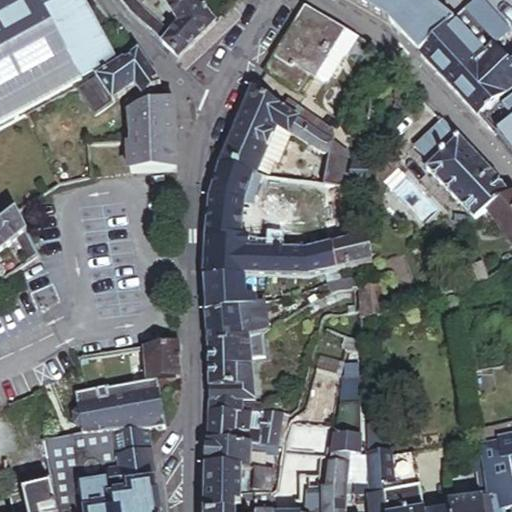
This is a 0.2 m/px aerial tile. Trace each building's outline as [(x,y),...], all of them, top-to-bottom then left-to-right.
[(78,77),(113,59),(81,0),(0,0),(0,124),(81,82),(78,77)] [(139,0),(123,0),(121,2),(132,15),(146,29),(157,18),(145,7),(139,0)] [(164,0),(170,8),(157,18),(146,29),(145,30),(178,58),(215,23),(200,0),(199,2),(198,0),(164,0)] [(354,0),(392,23),(401,33),(407,26),(399,16),(401,13),(392,0),(354,0)] [(438,0),(392,0),(401,13),(399,16),(407,26),(401,33),(421,55),(432,48),(425,37),(457,12),(438,0)] [(432,48),(421,55),(495,135),(498,133),(511,120),(502,106),(511,98),(511,59),(508,62),(492,43),(498,37),(470,1),(457,12),(425,37),(432,48)] [(348,30),(307,7),(265,72),(297,94),(309,75),(324,51),(331,54),(348,30)] [(324,51),(309,75),(326,85),(332,84),(347,59),(348,60),(362,38),(348,30),(331,54),(324,51)] [(160,85),(137,53),(128,62),(125,61),(97,76),(111,102),(135,88),(141,98),(160,85)] [(255,89),(222,166),(256,176),(258,172),(277,130),(292,138),(317,155),(330,155),(323,185),(342,189),(343,193),(348,193),(348,188),(345,187),(347,180),(351,182),(351,184),(369,182),(371,164),(356,159),(351,177),(345,175),(350,155),(332,144),(333,134),(295,106),(291,115),(283,110),(255,89)] [(511,98),(502,106),(511,120),(498,133),(511,150),(511,98)] [(176,168),(176,102),(141,106),(126,115),(128,136),(147,135),(147,162),(155,162),(155,170),(168,169),(176,168)] [(288,102),(283,110),(291,115),(295,106),(288,102)] [(495,177),(442,121),(416,147),(432,163),(427,168),(473,221),(489,211),(511,242),(511,196),(510,197),(495,177)] [(292,138),(277,130),(258,172),(272,177),(277,164),(281,165),(292,138)] [(147,135),(128,136),(130,173),(145,173),(145,171),(155,170),(155,162),(147,162),(147,135)] [(254,207),(263,178),(256,176),(222,166),(211,198),(245,205),(254,207)] [(347,243),(343,193),(342,189),(323,185),(327,246),(333,246),(347,243)] [(249,240),(252,214),(244,213),(245,205),(211,198),(208,240),(249,240)] [(0,253),(16,241),(25,234),(26,233),(15,213),(0,224),(0,253)] [(16,241),(27,263),(36,257),(25,234),(16,241)] [(338,273),(373,264),(368,239),(347,243),(333,246),(338,273)] [(249,240),(208,240),(204,278),(206,313),(209,345),(208,412),(238,413),(263,414),(264,405),(243,403),(241,372),(251,372),(250,361),(248,336),(265,333),(266,332),(262,303),(254,304),(254,297),(245,298),(243,279),(312,279),(325,275),(338,273),(333,246),(327,246),(309,251),(249,251),(249,240)] [(445,279),(451,292),(472,283),(467,270),(445,279)] [(338,273),(325,275),(326,287),(328,287),(331,296),(342,292),(356,289),(355,280),(340,284),(338,273)] [(359,288),(362,317),(382,315),(379,286),(359,288)] [(355,314),(355,305),(347,305),(348,314),(355,314)] [(502,305),(492,309),(497,322),(507,318),(502,305)] [(492,309),(479,314),(484,327),(497,322),(492,309)] [(465,320),(470,333),(484,327),(479,314),(465,320)] [(248,336),(250,361),(268,359),(265,333),(248,336)] [(362,339),(349,338),(349,350),(362,350),(362,339)] [(181,378),(181,344),(179,345),(146,350),(146,382),(181,378)] [(341,390),(344,377),(315,370),(312,383),(341,390)] [(255,401),(251,372),(241,372),(243,403),(255,401)] [(108,389),(104,389),(114,433),(116,433),(145,430),(164,428),(156,382),(108,390),(108,389)] [(104,389),(76,395),(79,413),(82,430),(83,437),(114,433),(104,389)] [(495,431),(487,390),(477,392),(485,433),(495,431)] [(337,435),(361,437),(361,396),(340,395),(334,435),(337,435)] [(238,413),(208,412),(206,467),(251,470),(253,452),(278,454),(280,447),(284,415),(263,414),(262,426),(261,431),(237,429),(237,424),(238,413)] [(74,428),(82,430),(79,413),(72,418),(74,428)] [(263,414),(238,413),(237,424),(262,426),(263,414)] [(298,418),(295,419),(290,427),(287,433),(284,451),(278,493),(276,495),(276,505),(288,504),(288,494),(292,493),(292,491),(295,470),(300,471),(301,466),(306,420),(298,418)] [(145,430),(116,433),(118,457),(150,455),(145,430)] [(158,511),(151,464),(176,461),(177,455),(150,459),(150,455),(118,457),(116,433),(114,433),(83,437),(43,441),(51,486),(56,511),(158,511)] [(376,433),(368,433),(369,453),(378,453),(376,433)] [(360,454),(361,437),(337,435),(332,453),(332,459),(338,459),(339,454),(348,454),(360,454)] [(318,437),(315,450),(321,451),(322,446),(329,448),(330,439),(318,437)] [(511,440),(501,443),(504,467),(498,469),(505,510),(511,508),(511,440)] [(314,450),(311,466),(309,490),(324,490),(325,467),(326,459),(329,448),(322,446),(321,451),(315,450),(314,450)] [(389,495),(394,494),(391,453),(378,453),(369,453),(372,497),(389,495)] [(348,511),(348,454),(339,454),(338,459),(332,459),(330,469),(329,488),(328,511),(348,511)] [(300,471),(295,470),(292,491),(309,490),(311,466),(301,466),(300,471)] [(251,470),(206,467),(204,511),(228,511),(233,511),(239,511),(239,495),(239,479),(245,480),(245,491),(253,492),(269,491),(271,491),(273,489),(275,471),(251,470)] [(497,511),(495,509),(492,472),(486,473),(488,493),(483,496),(484,499),(485,511),(497,511)] [(56,511),(51,486),(8,496),(11,511),(56,511)] [(425,511),(423,490),(394,494),(389,495),(389,511),(425,511)] [(252,511),(253,495),(239,495),(239,511),(233,511),(252,511)] [(264,511),(264,495),(253,495),(252,511),(264,511)] [(389,511),(389,495),(372,497),(370,497),(370,511),(389,511)] [(451,510),(451,511),(485,511),(484,499),(451,503),(451,510)]
